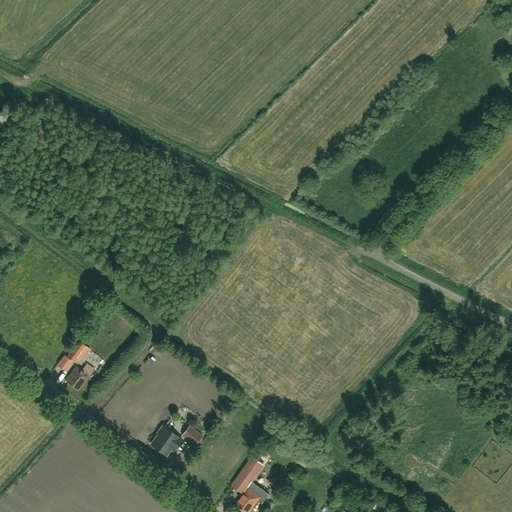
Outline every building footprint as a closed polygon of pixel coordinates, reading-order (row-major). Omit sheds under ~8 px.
[(78,339),(66,355),(74,361),(85,345),(78,339)] [(87,362),(81,370),(89,376),(95,368),(87,362)] [(79,391),(89,376),(81,370),(75,366),(65,381),(79,391)] [(182,439),(163,425),(158,433),(159,434),(151,444),(166,455),(171,448),(174,451),(182,439)] [(190,425),(182,435),(195,445),(202,435),(190,425)] [(252,458),(240,474),(251,482),(263,466),(252,458)] [(236,504),(235,504),(245,511),(249,511),(258,501),(262,504),(269,494),(264,490),(260,496),(248,488),(236,504)]
